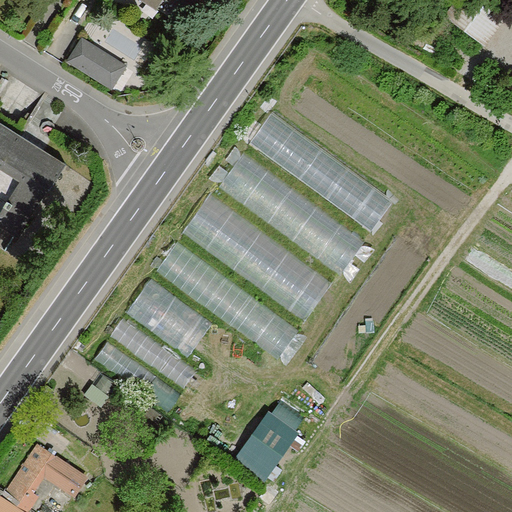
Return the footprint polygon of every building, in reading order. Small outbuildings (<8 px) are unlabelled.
[(208,0),(128,0),(152,14),(160,0),(161,0),(196,20),(208,0)] [(507,19),(480,0),(460,0),(446,20),(487,48),(507,19)] [(81,38),(66,63),(112,90),(127,65),(81,38)] [(276,110),(254,140),(376,229),(398,199),(276,110)] [(64,170),(0,128),(0,196),(12,204),(0,222),(0,227),(18,239),(64,170)] [(343,272),(368,237),(245,152),(221,187),(343,272)] [(185,233),(309,316),(335,278),(211,194),(185,233)] [(179,241),(158,271),(282,355),(303,326),(179,241)] [(189,354),(214,321),(154,276),(129,310),(189,354)] [(141,359),(189,383),(201,360),(122,320),(112,340),(111,339),(103,355),(135,371),(141,359)] [(269,476),(311,418),(282,397),(240,455),(269,476)] [(0,495),(0,511),(25,511),(22,510),(45,476),(73,495),(87,475),(40,445),(4,498),(0,495)]
